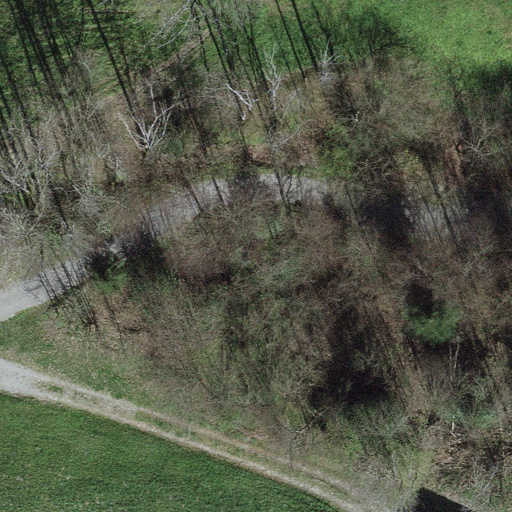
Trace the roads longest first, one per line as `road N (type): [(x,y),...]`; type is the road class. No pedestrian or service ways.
road 1 (track): [(0,317),(255,204),(511,197)]
road 2 (track): [(0,390),(462,511)]
